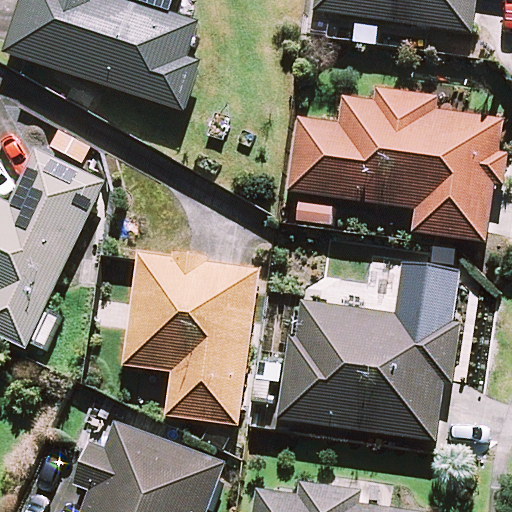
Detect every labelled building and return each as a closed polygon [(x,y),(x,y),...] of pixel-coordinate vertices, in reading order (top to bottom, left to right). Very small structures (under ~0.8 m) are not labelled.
[(36,0),(16,65),(196,123),(212,74),(198,69),(209,33),(123,5),(124,0),(36,0)] [(324,0),(322,14),(481,36),(486,0),(324,0)] [(305,120),(295,195),(424,212),(420,236),(494,246),(502,189),(511,190),(511,156),(507,155),(511,123),(446,114),(448,100),(384,91),(382,105),(352,101),(348,126),(305,120)] [(0,336),(33,351),(110,186),(41,153),(16,205),(0,197),(0,336)] [(307,202),(304,221),(340,226),(342,207),(307,202)] [(182,261),(147,256),(131,369),(179,376),(173,420),(247,430),(269,273),(216,266),(217,259),(183,254),(182,261)] [(298,337),(286,423),(446,445),(454,384),(463,385),(471,325),(310,303),(305,338),(299,337),(298,337)] [(92,511),(217,511),(234,466),(125,426),(115,452),(100,446),(84,489),(99,494),(92,511)] [(306,498),(265,492),(262,511),(406,511),(368,507),(370,493),(308,484),(306,498)]
